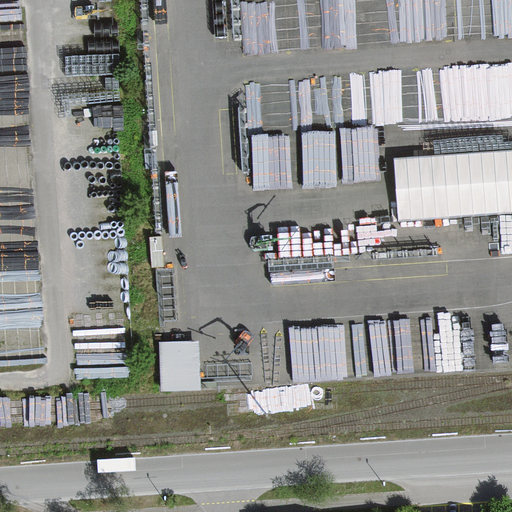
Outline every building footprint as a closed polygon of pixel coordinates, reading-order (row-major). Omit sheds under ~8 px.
[(391,0),(311,0),(314,48),(393,45),(391,0)] [(511,0),(473,0),(474,33),(511,32),(511,0)] [(381,183),(378,122),(511,116),(511,63),(358,70),(360,131),(265,135),(267,188),(381,183)] [(511,151),(397,160),(401,219),(511,211),(511,151)] [(130,350),(128,316),(78,318),(79,352),(130,350)] [(408,323),(281,327),(283,383),(410,379),(408,323)] [(163,347),(164,398),(205,397),(203,345),(163,347)]
